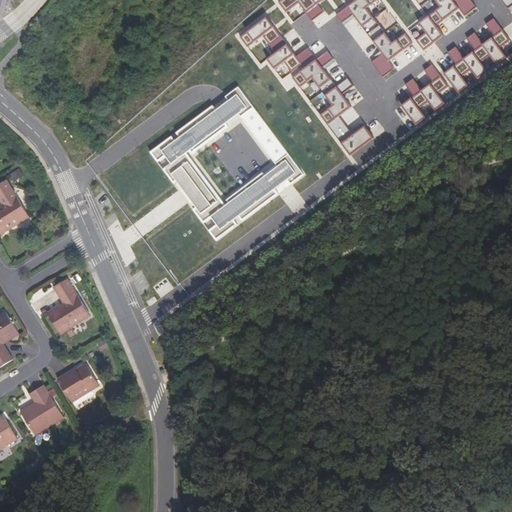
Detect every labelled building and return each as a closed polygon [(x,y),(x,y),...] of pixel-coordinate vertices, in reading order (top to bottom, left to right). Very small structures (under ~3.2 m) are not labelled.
[(318,4),(324,0),(281,0),(278,2),(286,12),(299,3),(312,21),(324,12),(318,4)] [(342,23),(354,15),(383,54),(372,62),(383,78),(395,69),(389,62),(413,44),(406,34),(393,43),(367,8),(378,0),(357,0),(336,15),(342,23)] [(437,26),(459,9),(465,17),(477,8),(470,0),(455,0),(454,2),(452,0),(435,0),(441,8),(419,24),(426,33),(416,41),(424,51),(444,36),(437,26)] [(511,0),(501,0),(508,9),(511,6),(511,0)] [(292,73),(314,56),(308,48),(297,57),(267,17),(240,37),(248,47),(263,36),(276,53),(267,59),(275,69),(284,62),(292,73)] [(478,80),(488,72),(481,63),(490,56),(497,65),(507,58),(500,48),(511,41),(494,19),(486,25),(495,36),(484,45),(475,33),(467,39),(476,50),(465,59),(456,47),(448,53),(457,65),(444,74),(459,94),(469,86),(462,77),(471,70),(478,80)] [(340,117),(352,107),(343,95),(354,86),(348,78),(337,87),(322,68),(334,59),(328,51),(292,78),(300,88),(313,79),(333,106),(320,115),(351,156),(374,139),(365,126),(353,135),(340,117)] [(436,111),(446,104),(439,94),(449,87),(432,65),(425,71),(433,82),(422,91),(413,79),(405,85),(414,97),(402,106),(417,125),(427,118),(420,108),(429,102),(436,111)] [(212,218),(217,225),(209,231),(217,241),(238,225),(235,220),(239,217),(243,221),(279,194),(276,189),(288,180),(291,184),(304,174),(238,87),(226,97),(229,101),(216,110),(213,106),(176,133),(180,138),(175,141),(172,137),(150,153),(158,163),(166,157),(171,164),(163,170),(174,184),(177,181),(197,207),(193,210),(204,224),(212,218)] [(177,181),(174,184),(193,210),(197,207),(177,181)] [(0,238),(24,224),(1,188),(0,188),(0,238)] [(62,334),(92,316),(70,279),(56,287),(66,303),(50,313),(62,334)] [(3,342),(19,332),(6,311),(0,314),(0,365),(13,358),(3,342)] [(63,382),(61,380),(51,387),(65,411),(92,394),(79,372),(69,378),(63,382)] [(30,410),(15,419),(28,439),(40,432),(42,436),(58,426),(38,394),(25,402),(30,410)] [(0,452),(12,446),(0,426),(0,452)] [(42,436),(40,432),(28,439),(30,443),(42,436)]
